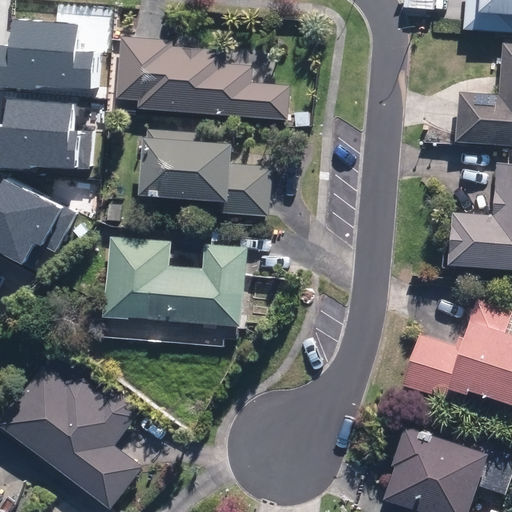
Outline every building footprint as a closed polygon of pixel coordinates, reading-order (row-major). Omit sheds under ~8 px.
[(511,0),(465,0),(463,31),(511,34),(511,0)] [(117,99),(138,99),(137,111),(287,119),(288,90),(268,89),(270,49),(177,45),(177,39),(119,37),(117,99)] [(455,143),(511,146),(511,42),(500,42),(497,94),(459,92),(455,143)] [(204,144),(204,131),(138,129),(136,200),(218,203),(218,216),(270,218),(272,166),(231,164),(231,145),(204,144)] [(449,268),(511,271),(511,164),(495,164),(492,215),(452,213),(449,268)] [(0,296),(62,237),(0,173),(0,296)] [(105,317),(242,326),(247,248),(204,245),(203,269),(169,267),(171,240),(111,236),(105,317)] [(402,386),(447,401),(450,390),(466,396),(467,392),(511,406),(511,331),(506,330),(511,311),(511,309),(475,297),(461,341),(421,328),(402,386)] [(0,424),(0,426),(112,509),(143,468),(115,448),(146,406),(112,381),(103,393),(80,376),(73,385),(45,364),(0,424)] [(511,443),(457,427),(454,438),(405,424),(382,503),(412,511),(469,511),(476,490),(504,498),(511,472),(511,443)]
